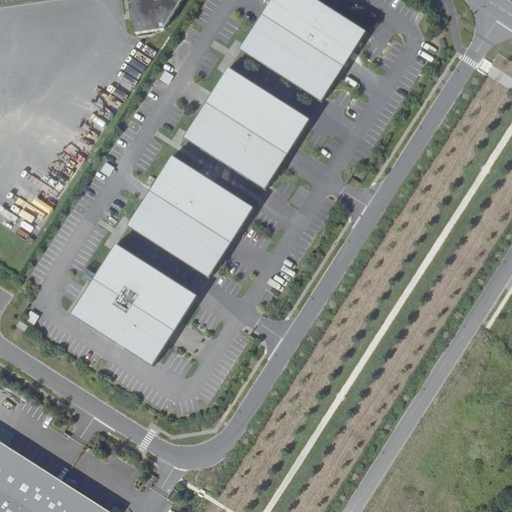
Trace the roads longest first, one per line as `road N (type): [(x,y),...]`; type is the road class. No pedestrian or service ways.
road 1 (unclassified): [(0,346),(173,455),(210,454),(225,444),(504,9)]
road 2 (unclassified): [(350,511),(511,260)]
